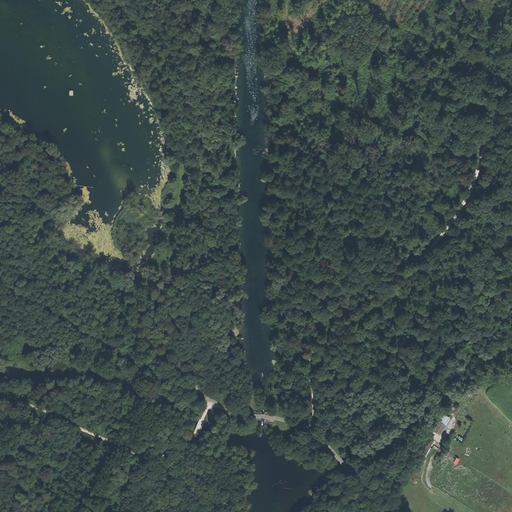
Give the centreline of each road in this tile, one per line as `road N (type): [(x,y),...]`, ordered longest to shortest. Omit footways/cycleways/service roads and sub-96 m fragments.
road 1 (track): [(195,389),(188,338),(203,242),(189,64),(200,12),(190,0)]
road 2 (track): [(313,427),(318,358),(358,308),(451,222),(511,104)]
road 3 (track): [(0,397),(143,452),(199,431),(213,398)]
road 4 (track): [(195,389),(0,274)]
